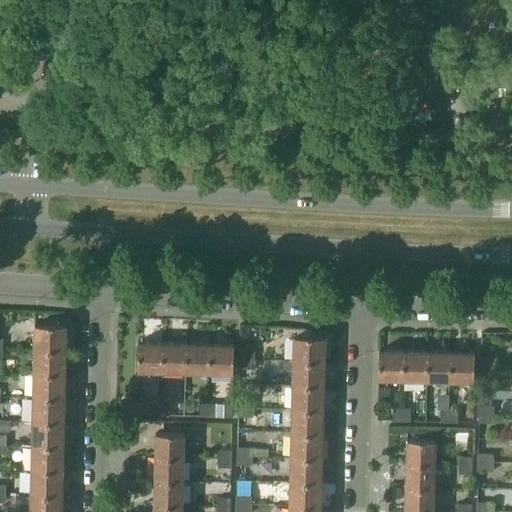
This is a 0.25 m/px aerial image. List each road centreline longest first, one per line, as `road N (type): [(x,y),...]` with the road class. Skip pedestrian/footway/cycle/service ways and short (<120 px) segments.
road 1 (secondary): [(0,227),(511,255)]
road 2 (secondary): [(511,210),(0,184)]
road 3 (residential): [(98,292),(357,311)]
road 4 (residential): [(93,511),(98,292)]
road 5 (residential): [(355,511),(357,311)]
road 6 (residential): [(357,311),(511,310)]
